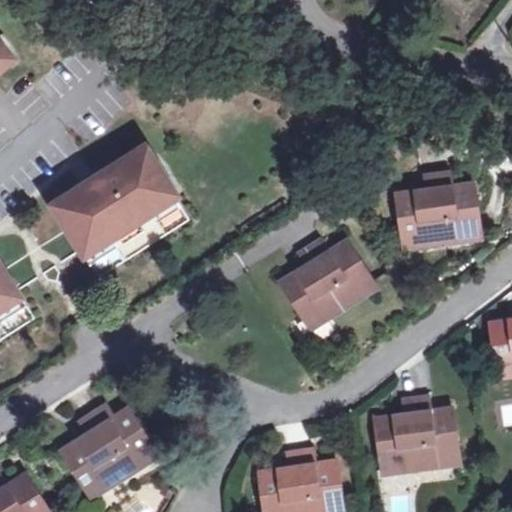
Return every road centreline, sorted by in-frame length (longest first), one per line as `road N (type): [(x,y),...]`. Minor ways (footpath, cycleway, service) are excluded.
road 1 (residential): [(0,423),(128,338),(266,395)]
road 2 (residential): [(266,395),(300,403),(338,394),(511,265)]
road 3 (residential): [(511,68),(334,38),(307,0)]
road 4 (residential): [(266,395),(217,456),(199,511)]
